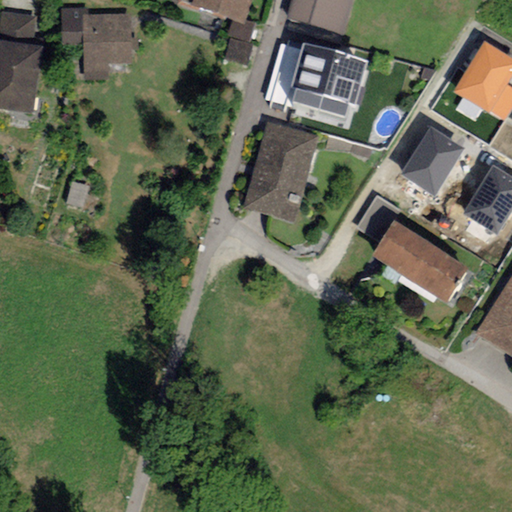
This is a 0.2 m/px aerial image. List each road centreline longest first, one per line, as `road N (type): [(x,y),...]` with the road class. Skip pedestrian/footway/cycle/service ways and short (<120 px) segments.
road 1 (residential): [(511,403),(216,220),(281,0)]
road 2 (track): [(216,220),(132,511)]
road 3 (unknown): [(311,279),(445,55)]
